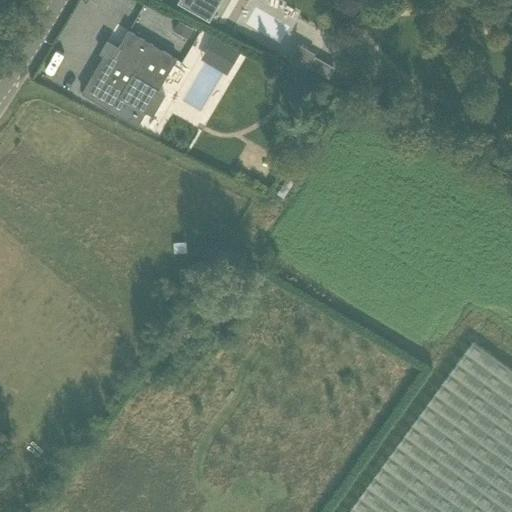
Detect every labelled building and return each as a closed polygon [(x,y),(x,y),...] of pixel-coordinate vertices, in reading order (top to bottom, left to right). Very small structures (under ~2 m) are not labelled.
[(193,29),(180,21),(174,31),(187,39),(193,29)] [(84,91),(113,108),(128,84),(146,93),(149,87),(158,92),(177,60),(129,31),(112,59),(105,55),(84,91)] [(215,35),(208,47),(235,63),(242,52),(215,35)] [(314,54),(299,46),(291,60),(305,69),(314,54)] [(335,68),(324,62),(319,72),(329,78),(335,68)] [(511,511),(511,373),(471,344),(348,511),(511,511)]
